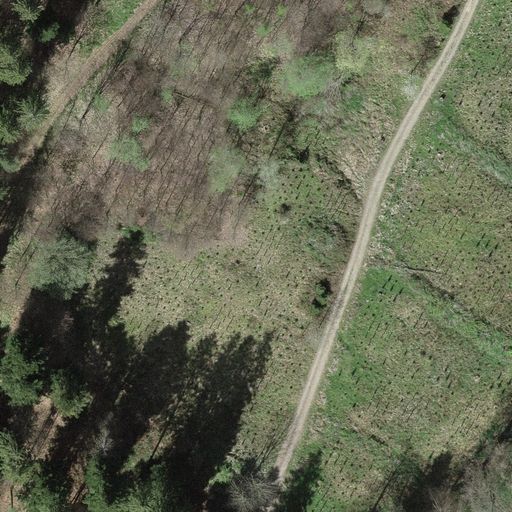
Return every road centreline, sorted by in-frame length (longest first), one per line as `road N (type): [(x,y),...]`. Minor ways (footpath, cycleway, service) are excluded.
road 1 (track): [(272,511),(404,156),(474,0)]
road 2 (track): [(163,0),(32,143),(0,240)]
